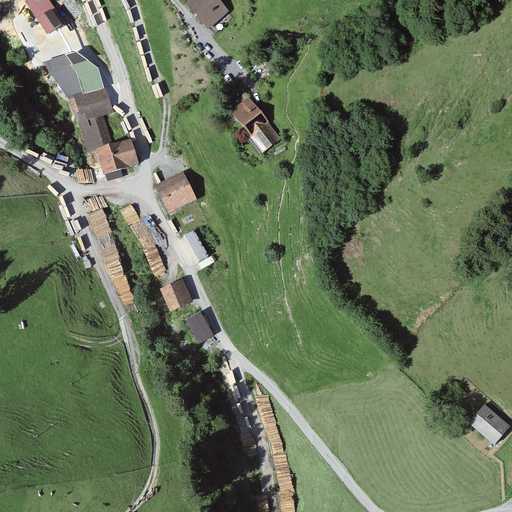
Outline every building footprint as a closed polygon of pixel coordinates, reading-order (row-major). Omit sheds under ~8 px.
[(48,0),(34,0),(26,6),(47,35),(64,23),(48,0)] [(219,0),(198,0),(191,7),(213,32),(233,15),(219,0)] [(69,55),(43,64),(70,101),(75,99),(74,97),(92,91),(88,77),(69,55)] [(92,91),(74,97),(75,99),(82,123),(77,125),(88,156),(97,153),(114,147),(103,117),(113,114),(105,87),(92,91)] [(253,101),(236,114),(268,156),(285,143),(253,101)] [(114,147),(97,153),(105,177),(140,165),(132,141),(114,147)] [(183,174),(155,188),(169,215),(197,200),(183,174)] [(156,281),(170,274),(138,204),(124,210),(156,281)] [(91,213),(126,321),(142,316),(106,208),(91,213)] [(203,269),(214,262),(195,230),(184,237),(203,269)] [(225,277),(213,281),(229,327),(240,323),(225,277)] [(184,279),(160,289),(171,314),(194,304),(184,279)] [(200,313),(186,322),(200,345),(214,337),(200,313)] [(507,427),(486,409),(473,425),(494,443),(507,427)]
